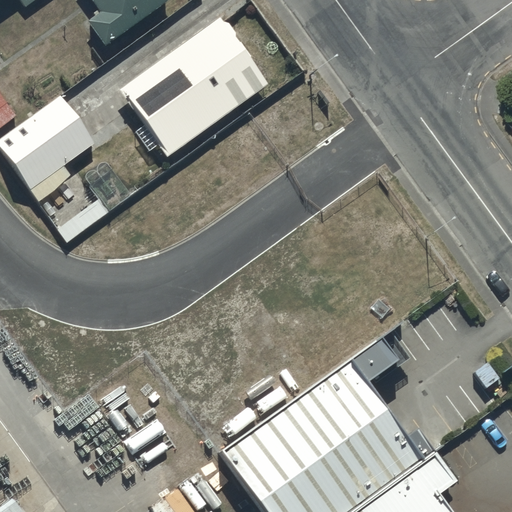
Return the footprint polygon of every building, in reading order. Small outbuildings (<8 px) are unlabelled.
[(86,19),(104,45),(164,0),(90,0),(98,10),(86,19)] [(219,15),(115,88),(164,156),(267,83),(219,15)] [(57,94),(0,135),(0,152),(26,188),(92,141),(57,94)] [(0,95),(0,128),(15,117),(0,95)] [(98,198),(56,228),(67,243),(108,211),(98,198)] [(359,269),(283,323),(313,369),(391,313),(359,269)] [(264,511),(346,511),(419,460),(345,358),(219,449),(264,511)] [(419,460),(346,511),(447,511),(433,492),(451,479),(430,451),(419,460)] [(0,511),(21,511),(10,496),(0,503),(0,511)]
